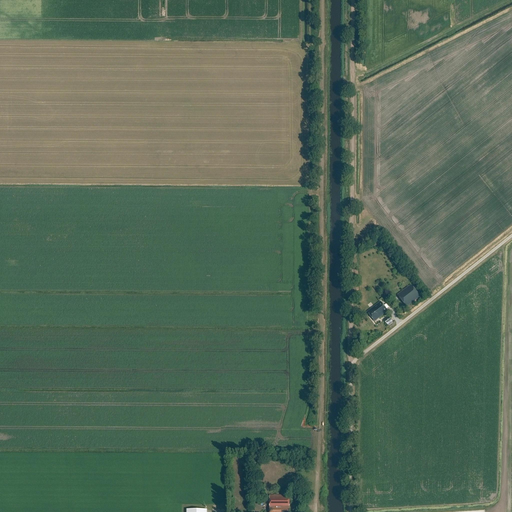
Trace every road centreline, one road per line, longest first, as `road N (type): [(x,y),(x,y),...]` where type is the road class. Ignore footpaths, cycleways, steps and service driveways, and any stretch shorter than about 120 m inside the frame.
road 1 (track): [(324,0),(315,511)]
road 2 (track): [(351,0),(350,366)]
road 3 (unclassified): [(351,511),(350,366),(511,235)]
